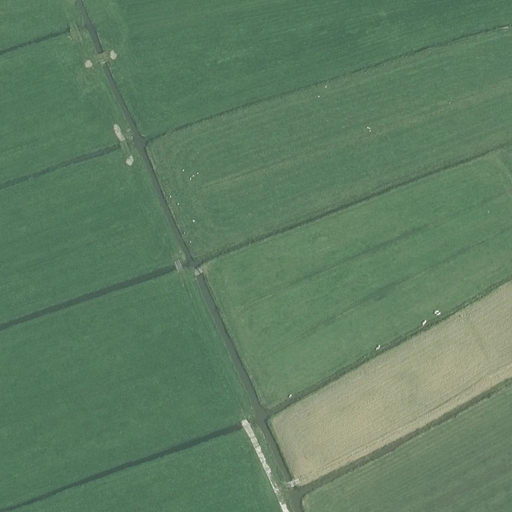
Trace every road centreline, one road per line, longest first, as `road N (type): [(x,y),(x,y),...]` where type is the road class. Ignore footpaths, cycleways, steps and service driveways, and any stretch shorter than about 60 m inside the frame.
road 1 (track): [(277,490),(182,277),(237,271)]
road 2 (track): [(286,511),(277,490),(511,365)]
road 3 (track): [(176,262),(81,54),(67,0)]
